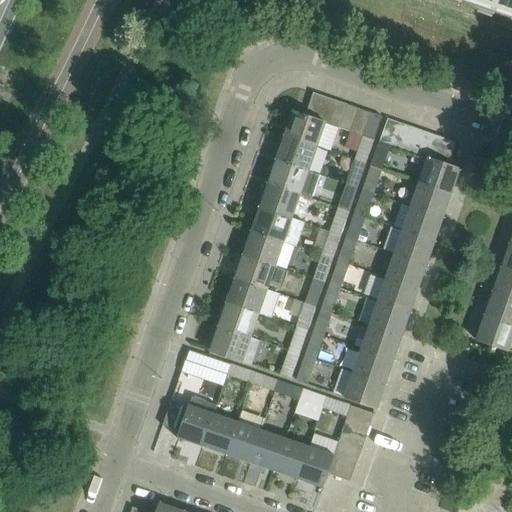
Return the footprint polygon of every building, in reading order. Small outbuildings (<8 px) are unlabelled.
[(511,0),(457,0),(511,19),(511,0)] [(306,116),(317,120),(325,97),(313,93),(306,116)] [(336,101),(325,97),(317,120),(326,123),(325,124),(328,125),(336,101)] [(347,105),(336,101),(328,125),(339,129),(347,105)] [(339,129),(350,132),(358,109),(347,105),(339,129)] [(350,132),(362,137),(370,113),(358,109),(350,132)] [(294,113),(285,138),(317,149),(325,124),(326,123),(317,120),(306,116),(305,117),(294,113)] [(382,117),(370,113),(362,137),(374,140),(382,117)] [(379,143),(390,147),(398,123),(387,119),(379,143)] [(410,127),(398,123),(390,147),(391,147),(402,151),(410,127)] [(421,131),(410,127),(402,151),(413,154),(421,131)] [(433,135),(421,131),(413,154),(425,158),(433,135)] [(444,139),(433,135),(425,158),(426,159),(427,158),(436,161),(444,139)] [(362,137),(354,161),(365,165),(374,140),(362,137)] [(309,172),(317,149),(285,138),(277,162),(309,172)] [(456,142),(444,139),(436,161),(448,165),(456,142)] [(390,147),(379,143),(371,167),(382,171),(391,147),(390,147)] [(418,183),(451,194),(459,170),(461,171),(459,170),(460,169),(448,165),(436,161),(427,158),(426,159),(418,183)] [(354,161),(345,185),(357,188),(365,165),(354,161)] [(277,162),(268,186),(300,197),(312,201),(315,190),(310,188),(315,174),(309,172),(277,162)] [(382,171),(371,167),(363,190),(374,194),(382,171)] [(442,218),(451,194),(418,183),(410,207),(442,218)] [(345,185),(337,209),(348,213),(357,188),(345,185)] [(260,209),(292,220),(300,197),(268,186),(260,209)] [(374,194),(363,190),(354,215),(365,219),(374,194)] [(401,231),(434,242),(442,218),(410,207),(401,231)] [(260,209),(252,233),(284,244),(292,220),(260,209)] [(337,209),(329,233),(340,236),(348,213),(337,209)] [(365,219),(354,215),(346,238),(357,242),(365,219)] [(426,265),(434,242),(401,231),(393,254),(426,265)] [(276,267),(284,244),(252,233),(244,257),(276,267)] [(329,233),(321,256),(332,260),(340,236),(329,233)] [(357,242),(346,238),(338,262),(349,266),(357,242)] [(511,244),(502,268),(511,271),(511,244)] [(385,278),(417,289),(426,265),(393,254),(385,278)] [(321,256),(312,280),(324,284),(332,260),(321,256)] [(244,257),(236,281),(267,291),(270,285),(282,290),(289,272),(276,267),(244,257)] [(349,266),(338,262),(330,286),(341,289),(349,266)] [(511,298),(511,271),(502,268),(494,292),(511,298)] [(409,313),(417,289),(385,278),(377,302),(409,313)] [(312,280),(304,304),(315,308),(324,284),(312,280)] [(227,305),(259,316),(271,320),(279,296),(267,291),(236,281),(227,305)] [(341,289),(330,286),(321,310),(333,314),(341,289)] [(511,298),(494,292),(486,316),(511,324),(511,298)] [(368,326),(401,337),(409,313),(377,302),(368,326)] [(304,304),(296,328),(307,332),(315,308),(304,304)] [(219,328),(251,339),(259,316),(227,305),(219,328)] [(333,314),(321,310),(313,334),(324,338),(333,314)] [(475,339),(477,340),(476,341),(509,351),(509,350),(510,351),(510,350),(509,349),(511,341),(511,324),(486,316),(478,339),(475,339)] [(393,361),(401,337),(368,326),(360,350),(393,361)] [(210,352),(211,352),(242,363),(247,364),(255,340),(251,339),(219,328),(212,351),(209,350),(211,351),(210,352)] [(296,328),(288,351),(299,355),(307,332),(296,328)] [(324,338),(313,334),(305,357),(316,361),(324,338)] [(189,350),(185,361),(228,376),(232,365),(209,357),(189,350)] [(352,373),(384,385),(393,361),(360,350),(352,373)] [(280,375),(291,379),(299,355),(288,351),(280,375)] [(296,382),(308,386),(316,361),(305,357),(296,382)] [(232,365),(228,376),(252,384),(256,373),(232,365)] [(256,373),(252,384),(276,393),(280,381),(256,373)] [(376,408),(384,385),(352,373),(343,398),(376,410),(376,409),(378,410),(379,409),(376,408)] [(280,381),(276,393),(299,401),(303,390),(280,381)] [(323,409),(327,398),(303,390),(299,401),(323,409)] [(179,438),(178,440),(179,440),(180,438),(203,446),(214,414),(217,405),(192,397),(189,406),(178,438),(179,438)] [(347,417),(351,406),(327,398),(323,409),(347,417)] [(184,408),(170,404),(162,426),(176,431),(184,408)] [(347,417),(347,418),(370,426),(374,414),(351,406),(347,417)] [(238,423),(227,454),(251,462),(262,431),(253,428),(257,417),(242,412),(238,423)] [(238,423),(214,414),(203,446),(227,454),(238,423)] [(347,418),(343,429),(366,437),(370,426),(347,418)] [(343,429),(339,441),(362,449),(366,437),(343,429)] [(286,439),(262,431),(251,462),(275,471),(286,440),(286,439)] [(275,471),(299,479),(310,448),(310,447),(286,439),(286,440),(275,471)] [(358,459),(362,449),(339,441),(335,452),(358,459)] [(327,474),(332,462),(334,456),(310,447),(310,448),(299,479),(321,487),(321,489),(321,490),(322,488),(323,488),(327,474)] [(335,452),(334,456),(332,462),(354,470),(358,459),(335,452)] [(354,470),(332,462),(327,474),(350,482),(354,470)] [(182,511),(161,505),(162,502),(161,502),(160,504),(160,503),(156,511),(182,511)]
